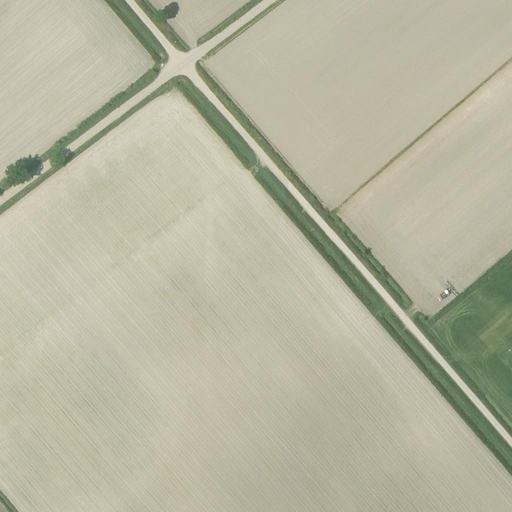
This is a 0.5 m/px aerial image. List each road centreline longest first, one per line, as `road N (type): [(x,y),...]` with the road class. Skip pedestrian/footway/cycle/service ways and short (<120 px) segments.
road 1 (track): [(129,0),(511,439)]
road 2 (track): [(0,199),(270,0)]
